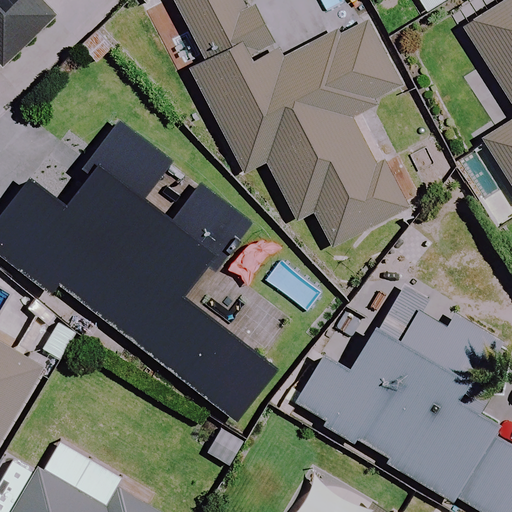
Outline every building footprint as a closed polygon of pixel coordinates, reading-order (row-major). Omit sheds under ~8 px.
[(0,0),(0,64),(3,67),(53,16),(36,0),(0,0)] [(277,63),(244,0),(169,0),(185,30),(170,37),(241,174),(265,161),(295,220),(308,213),(327,249),(404,209),(354,112),(398,89),(362,19),(277,63)] [(447,0),(415,0),(424,14),(447,0)] [(511,0),(496,0),(458,26),(511,104),(511,119),(482,140),(511,184),(511,0)] [(107,154),(151,188),(177,155),(126,115),(95,154),(102,160),(107,154)] [(222,245),(179,211),(151,188),(107,154),(102,160),(74,196),(38,168),(0,216),(0,240),(60,288),(67,278),(239,413),(281,359),(190,289),(214,258),(222,245)] [(222,245),(214,258),(221,263),(257,216),(206,176),(179,211),(222,245)] [(500,341),(403,284),(373,334),(346,318),(295,406),(477,511),(511,511),(511,437),(461,408),(500,341)] [(0,436),(39,369),(0,345),(0,436)] [(126,480),(56,440),(14,511),(154,511),(119,492),(126,480)]
